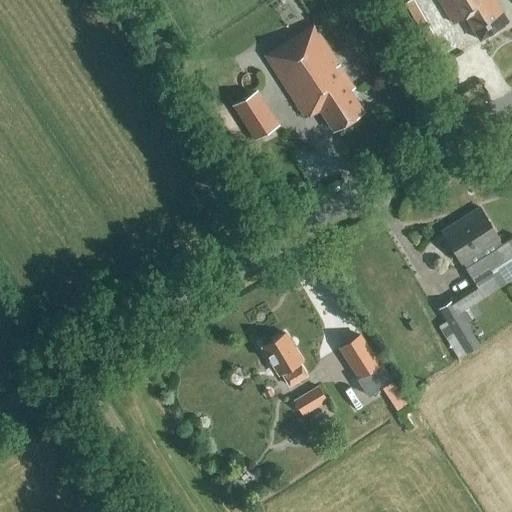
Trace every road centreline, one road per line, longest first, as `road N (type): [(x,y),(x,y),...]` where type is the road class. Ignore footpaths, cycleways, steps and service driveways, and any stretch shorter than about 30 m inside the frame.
road 1 (tertiary): [(0,415),(511,104)]
road 2 (track): [(79,367),(169,511)]
